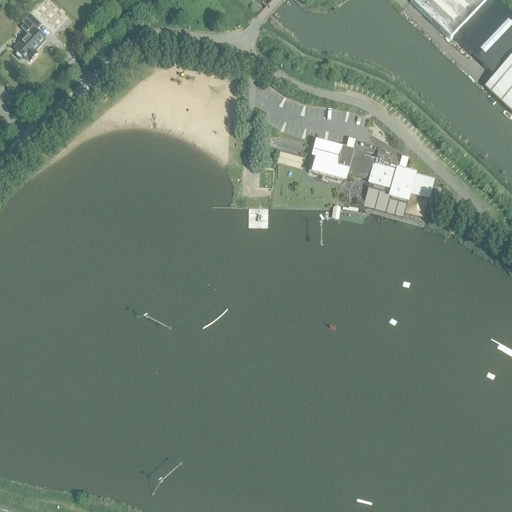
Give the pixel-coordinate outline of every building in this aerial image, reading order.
[(413,0),(410,4),(450,42),(452,39),(494,78),(484,89),(487,92),(511,115),(511,18),(492,0),(413,0)] [(47,1),(36,13),(40,17),(41,16),(45,19),(44,20),(54,30),(65,18),(47,1)] [(29,15),(21,23),(23,26),(20,29),(27,35),(14,50),(17,53),(16,55),(16,57),(19,60),(21,60),(23,58),(26,62),(27,61),(29,63),(37,55),(35,53),(45,42),(35,32),(41,26),(29,15)] [(316,144),(312,158),(316,160),(313,171),(346,179),(347,176),(370,182),(369,185),(374,187),(372,191),(373,191),(391,196),(389,201),(407,205),(405,214),(405,215),(422,220),(423,220),(423,218),(424,216),(425,212),(433,182),(423,179),(422,179),(414,177),(415,174),(404,172),(404,174),(404,175),(397,173),(397,172),(399,165),(388,162),(389,157),(377,154),(376,159),(375,162),(373,162),(363,159),(363,157),(343,151),(316,144)] [(401,157),(399,165),(397,172),(397,173),(404,175),(404,174),(404,172),(408,159),(404,158),(401,157)] [(432,188),(428,205),(436,207),(440,190),(432,188)]
